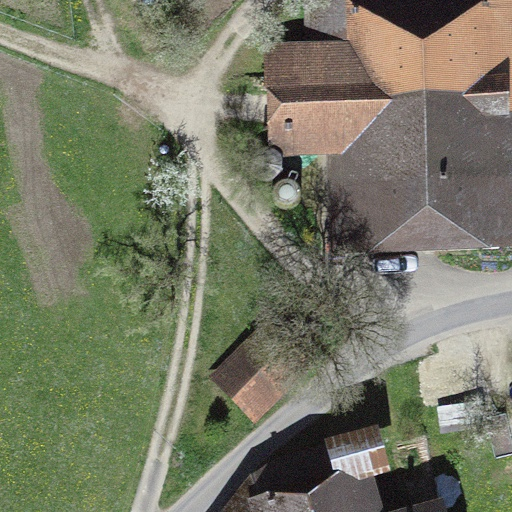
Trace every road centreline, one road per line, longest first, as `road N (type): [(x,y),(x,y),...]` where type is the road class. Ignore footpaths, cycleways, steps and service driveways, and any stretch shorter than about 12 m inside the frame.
road 1 (track): [(264,0),(191,90),(201,235),(177,389),(144,511)]
road 2 (unclassified): [(190,511),(301,411),(369,362),(418,333),(511,303)]
road 3 (track): [(0,31),(191,90)]
